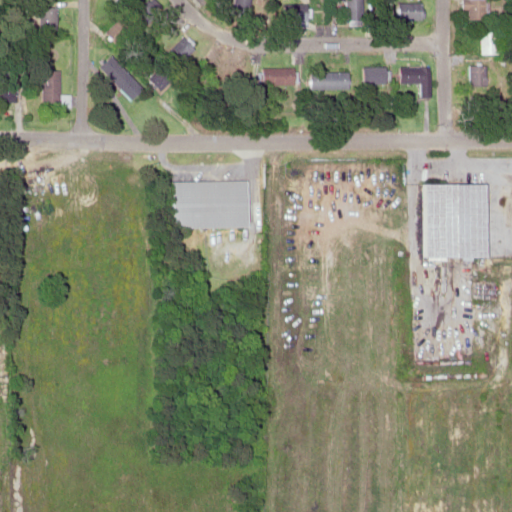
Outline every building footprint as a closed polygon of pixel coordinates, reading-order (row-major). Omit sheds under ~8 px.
[(245,0),(228,0),(226,11),(242,15),(245,0)] [(342,0),(342,19),(360,19),(360,0),(342,0)] [(461,0),(461,18),(482,19),(482,0),(461,0)] [(418,19),(418,1),(394,1),(394,19),(418,19)] [(280,19),(302,19),(302,3),(280,3),(280,19)] [(52,6),(33,6),(33,30),(52,30),(52,6)] [(477,54),(494,54),(494,29),(477,29),(477,54)] [(164,48),(170,61),(189,52),(183,39),(164,48)] [(227,63),(213,58),(208,71),(222,76),(227,63)] [(138,87),(116,61),(102,74),(123,99),(138,87)] [(397,65),(397,82),(418,82),(418,95),(428,95),(428,65),(397,65)] [(358,66),(358,83),(386,83),(386,66),(358,66)] [(256,84),(287,84),(287,67),(256,67),(256,84)] [(57,104),(57,70),(38,70),(38,104),(57,104)] [(342,71),(302,71),(302,89),(342,89),(342,71)] [(0,102),(13,102),(13,80),(0,80),(0,102)] [(243,227),(243,180),(165,180),(165,227),(243,227)] [(483,184),(416,184),(416,258),(482,258),(483,184)]
